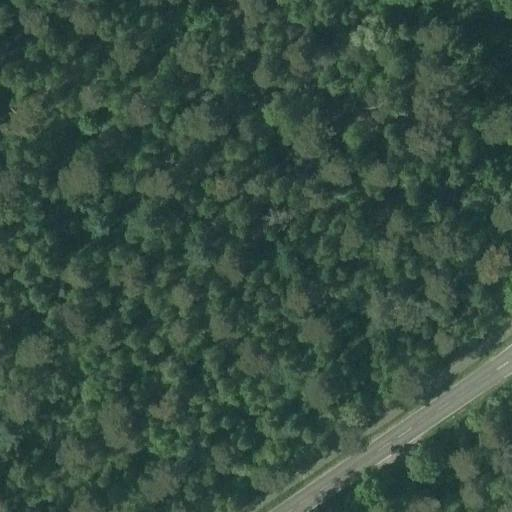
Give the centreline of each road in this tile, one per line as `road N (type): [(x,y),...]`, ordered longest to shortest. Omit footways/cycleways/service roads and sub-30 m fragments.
road 1 (track): [(0,137),(145,37),(370,456)]
road 2 (tertiary): [(289,511),(511,359)]
